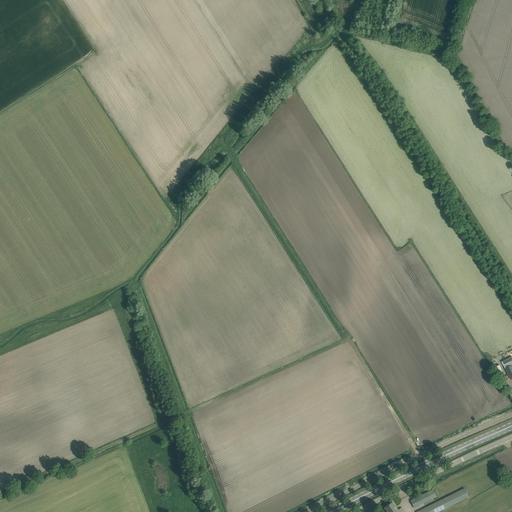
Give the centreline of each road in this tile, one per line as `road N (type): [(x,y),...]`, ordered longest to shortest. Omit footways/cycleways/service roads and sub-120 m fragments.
road 1 (track): [(348,338),(0,496)]
road 2 (track): [(348,338),(219,136)]
road 3 (unclassified): [(308,511),(511,414)]
road 4 (primary): [(330,511),(511,425)]
road 5 (unclassified): [(356,511),(511,436)]
road 6 (track): [(420,455),(348,338)]
